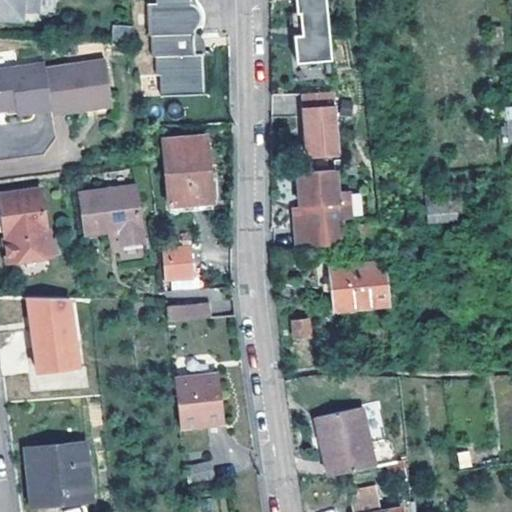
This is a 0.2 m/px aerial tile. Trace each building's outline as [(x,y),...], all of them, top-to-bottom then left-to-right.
[(0,0),(0,21),(24,22),(25,15),(41,15),(41,0),(0,0)] [(193,0),(157,0),(158,3),(149,4),(151,36),(153,37),(154,56),(157,56),(158,76),(161,76),(163,96),(206,94),(204,54),(197,54),(196,50),(195,44),(195,38),(196,34),(199,30),(202,26),(205,22),(206,19),(206,16),(204,12),(202,8),(198,5),(194,3),(193,0)] [(296,64),(331,62),(325,0),(295,0),(297,15),(300,15),(302,37),(294,37),(296,64)] [(294,37),(302,37),(300,15),(297,15),(292,15),(294,37)] [(85,105),(115,100),(110,63),(48,71),(54,109),(55,115),(86,110),(85,105)] [(0,110),(8,109),(31,106),(32,113),(54,109),(48,71),(47,65),(0,71),(0,110)] [(85,105),(86,110),(116,106),(115,100),(85,105)] [(31,106),(8,109),(10,116),(32,113),(31,106)] [(338,109),(305,110),(307,157),(340,156),(338,109)] [(213,209),(205,146),(165,151),(172,214),(213,209)] [(367,149),(373,203),(378,203),(376,183),(372,149),(367,149)] [(298,229),(298,248),(325,247),(346,246),(348,246),(347,221),(347,196),(346,172),(341,172),(302,173),(303,207),(303,229),(298,229)] [(87,228),(107,225),(119,223),(119,228),(121,240),(143,236),(136,180),(81,187),(87,228)] [(3,211),(0,211),(0,229),(7,234),(11,260),(51,254),(42,187),(1,193),(3,211)] [(459,224),(457,195),(446,196),(446,205),(427,206),(429,227),(459,224)] [(347,196),(347,221),(355,220),(354,196),(347,196)] [(446,205),(446,196),(426,198),(427,206),(446,205)] [(356,254),(382,252),(381,225),(355,226),(356,254)] [(181,276),(194,274),(192,245),(173,245),(176,275),(181,276)] [(389,302),(384,260),(326,266),(331,309),(389,302)] [(194,274),(181,276),(182,286),(206,284),(205,273),(194,274)] [(63,434),(105,429),(92,301),(49,300),(63,434)] [(168,322),(210,318),(208,302),(167,306),(168,322)] [(307,333),(306,319),(293,321),(294,335),(307,333)] [(175,381),(180,429),(225,424),(219,376),(204,378),(204,382),(196,383),(195,379),(175,381)] [(328,472),(375,459),(360,402),(313,414),(328,472)] [(84,444),(29,450),(34,501),(89,496),(84,444)] [(470,451),(458,454),(461,467),(473,465),(470,451)] [(188,477),(215,475),(213,460),(186,462),(188,477)] [(375,491),(351,495),(354,511),(402,511),(402,508),(380,511),(375,491)]
